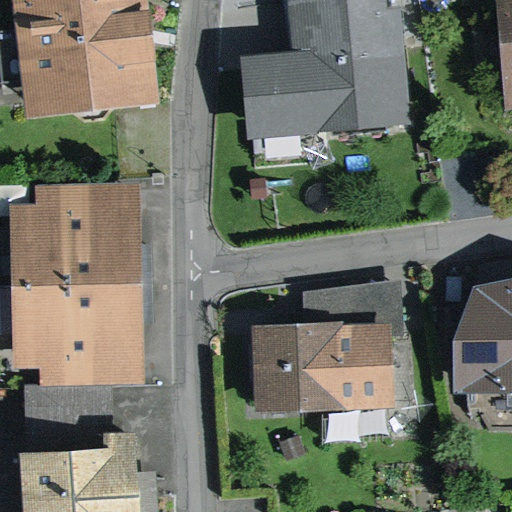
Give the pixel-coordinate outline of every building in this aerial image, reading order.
[(127,0),(32,0),(44,101),(137,90),(127,0)] [(245,65),(252,136),(408,121),(396,0),(293,0),(299,60),(245,65)] [(511,1),(501,2),(508,84),(511,84),(511,1)] [(21,216),(22,286),(129,284),(128,214),(73,215),(72,188),(47,189),(48,216),(21,216)] [(511,268),(483,272),(484,339),(464,339),(464,383),(511,382),(511,268)] [(365,312),(398,314),(399,281),(367,280),(365,312)] [(47,356),(48,387),(80,387),(79,355),(131,354),(129,284),(22,286),(24,356),(47,356)] [(259,333),(262,405),(386,399),(382,330),(334,332),(334,312),(307,313),(308,330),(259,333)] [(105,386),(80,387),(48,387),(30,388),(35,511),(134,511),(130,436),(107,437),(105,386)]
